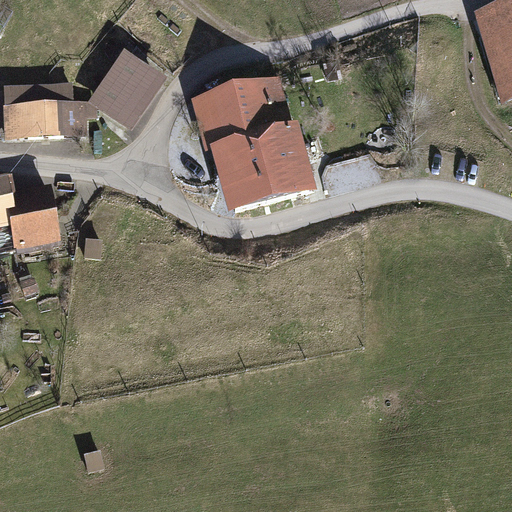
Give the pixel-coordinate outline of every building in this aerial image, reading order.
[(511,15),(472,29),(500,114),(511,110),(511,15)] [(140,60),(102,108),(130,130),(168,82),(140,60)] [(280,86),(192,108),(204,157),(214,154),(231,223),(319,202),(302,132),(292,134),(280,86)] [(76,91),(2,92),(4,147),(94,145),(93,109),(76,110),(76,91)] [(0,238),(13,236),(16,258),(64,250),(56,196),(17,202),(15,184),(0,186),(0,238)] [(102,248),(87,245),(83,265),(98,268),(102,248)] [(36,286),(21,288),(23,302),(38,300),(36,286)] [(104,459),(87,462),(89,479),(106,477),(104,459)]
